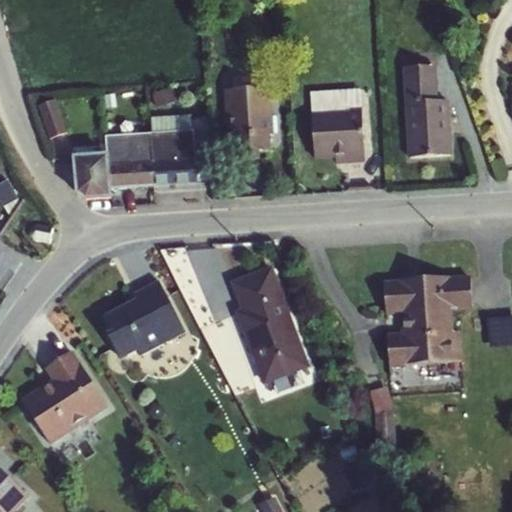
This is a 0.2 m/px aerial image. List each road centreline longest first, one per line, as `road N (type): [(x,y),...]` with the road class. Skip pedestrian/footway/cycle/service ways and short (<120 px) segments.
road 1 (residential): [(511,205),(137,227),(88,243)]
road 2 (unclassified): [(0,62),(21,135),(88,243)]
road 3 (residential): [(88,243),(0,339)]
